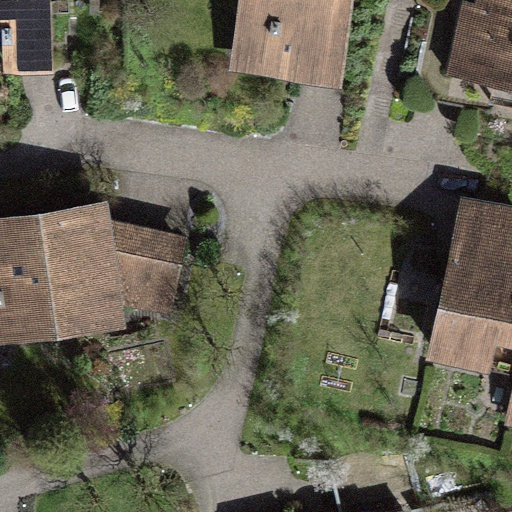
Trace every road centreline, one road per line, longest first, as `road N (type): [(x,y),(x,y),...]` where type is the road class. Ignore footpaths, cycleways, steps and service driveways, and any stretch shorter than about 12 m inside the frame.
road 1 (residential): [(0,486),(186,436),(233,395),(262,281),(269,183)]
road 2 (residential): [(269,183),(88,144),(0,161)]
road 3 (unknown): [(369,172),(398,0)]
road 4 (residential): [(269,183),(423,165)]
